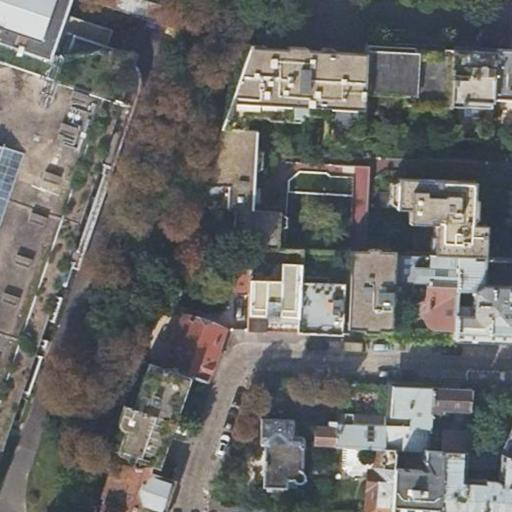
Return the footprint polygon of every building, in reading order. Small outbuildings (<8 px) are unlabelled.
[(0,389),(100,73),(0,42),(0,389)] [(364,100),(366,50),(332,48),(247,43),(199,183),(228,185),(227,209),(236,209),(234,247),(281,249),(282,204),(269,204),(270,196),(270,190),(355,194),(361,194),(369,195),(369,167),(254,161),(255,129),(243,129),(245,104),(268,106),(267,111),(273,112),(332,116),(331,134),(362,136),(364,100)] [(449,102),(451,49),(408,47),(366,45),(366,50),(364,100),(449,105),(449,102)] [(451,47),(451,49),(449,102),(492,105),(492,96),(494,50),(470,48),(451,47)] [(511,50),(494,50),(492,96),(511,97),(511,50)] [(439,224),(438,256),(457,257),(485,258),(487,258),(489,225),(477,224),(478,181),(422,178),(401,177),(400,209),(412,210),(412,223),(439,224)] [(348,334),(392,336),(397,254),(398,251),(367,249),(367,253),(359,253),(352,252),(348,334)] [(262,264),(250,263),(249,292),(247,331),(298,333),(299,276),(300,250),(285,250),(284,280),(262,278),(262,264)] [(457,257),(438,256),(402,254),(401,287),(426,288),(425,321),(427,325),(430,327),(433,327),(455,328),(457,257)] [(485,258),(457,257),(455,328),(454,338),(511,340),(511,285),(483,285),(485,258)] [(491,268),(510,268),(510,259),(491,258),(491,268)] [(232,292),(249,292),(250,263),(227,262),(227,271),(232,271),(232,292)] [(299,276),(298,333),(337,334),(338,278),(326,279),(326,277),(299,276)] [(164,367),(190,376),(206,381),(224,330),(183,315),(164,367)] [(157,468),(190,376),(164,367),(149,362),(133,408),(122,404),(115,425),(117,428),(119,430),(121,430),(124,430),(126,430),(117,454),(157,468)] [(337,413),(337,417),(336,447),(344,447),(367,448),(378,449),(383,449),(384,426),(429,428),(431,387),(392,385),(390,416),(359,415),(360,384),(340,383),(340,413),(337,413)] [(470,388),(431,387),(429,428),(428,450),(442,451),(466,452),(470,388)] [(336,447),(337,417),(330,417),(329,422),(328,422),(328,427),(315,426),(314,447),(327,447),(327,446),(336,447)] [(262,486),(285,488),(285,479),(292,479),(295,483),(301,483),(304,480),(304,473),(302,472),(303,446),(290,446),(291,420),(260,419),(259,444),(264,445),(262,486)] [(511,422),(499,453),(511,458),(511,422)] [(394,469),(391,511),(437,511),(442,451),(428,450),(429,428),(384,426),(383,449),(396,449),(423,451),(423,461),(425,465),(420,470),(394,469)] [(368,470),(369,470),(365,511),(391,511),(394,469),(396,449),(383,449),(378,449),(376,464),(367,464),(367,448),(344,447),(344,468),(350,476),(363,476),(368,470)] [(511,511),(511,458),(499,453),(466,452),(442,451),(437,511),(511,511)] [(99,511),(161,511),(171,482),(148,473),(150,468),(122,466),(119,475),(109,472),(108,477),(107,477),(101,494),(105,496),(99,511)]
